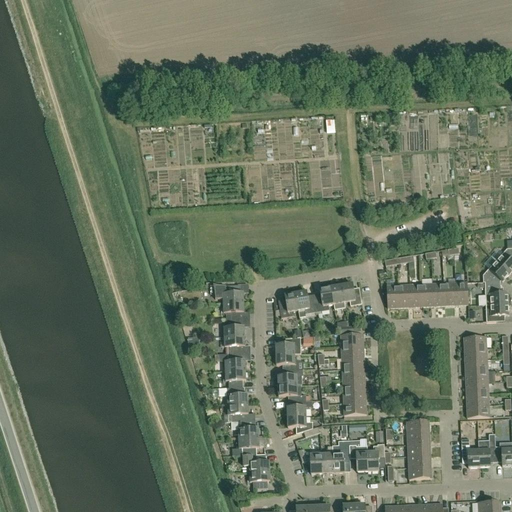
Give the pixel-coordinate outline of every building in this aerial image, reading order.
[(331,136),(339,136),(339,127),(331,127),(331,136)] [(507,251),(503,255),(504,256),(497,263),(510,275),(511,272),(511,262),(508,259),(509,257),(510,258),(511,258),(511,241),(507,242),(507,251)] [(485,290),(495,290),(493,290),(491,281),(490,280),(493,277),(492,276),(493,275),(502,283),(510,275),(497,263),(490,271),(489,270),(483,277),(483,284),(478,284),(478,288),(480,289),(485,289),(485,290)] [(456,307),(468,307),(467,284),(455,285),(456,307)] [(362,306),(361,299),(355,301),(352,285),(342,287),(345,304),(350,303),(351,308),(362,306)] [(444,285),(432,286),(433,308),(445,308),(444,285)] [(455,285),(444,285),(445,308),(456,307),(455,285)] [(421,286),(410,287),(411,309),(422,309),(421,286)] [(432,286),(421,286),(422,309),(433,308),(432,286)] [(224,305),(243,304),(243,294),(238,295),(238,287),(215,288),(215,301),(223,300),(224,305)] [(346,314),(345,304),(342,287),(331,289),(334,306),(338,305),(340,315),(346,314)] [(399,310),(398,287),(387,288),(388,310),(399,310)] [(410,287),(398,287),(399,310),(411,309),(410,287)] [(331,289),(330,289),(320,291),(323,306),(317,307),(316,305),(318,314),(329,312),(328,307),(334,306),(331,289)] [(486,307),(508,306),(508,295),(495,296),(495,290),(485,290),(486,307)] [(318,314),(316,305),(309,306),(307,293),(301,294),(301,293),(296,294),(296,295),(299,312),(300,319),(306,318),(306,316),(318,314)] [(299,312),(296,295),(285,297),(287,310),(280,311),(281,320),(294,318),(293,313),(299,312)] [(243,304),(224,305),(224,314),(231,314),(231,322),(239,321),(239,314),(244,314),(243,304)] [(486,324),(495,323),(495,318),(509,317),(508,306),(486,307),(486,324)] [(239,321),(231,322),(231,329),(224,329),(224,339),(244,338),(244,328),(239,329),(239,321)] [(360,327),(349,329),(338,330),(339,336),(361,333),(360,327)] [(341,348),(363,347),(363,336),(341,337),(341,348)] [(244,338),(224,339),(225,348),(228,348),(228,356),(240,355),(240,348),(245,348),(244,338)] [(276,357),(295,356),(301,356),(301,339),(291,340),(291,346),(276,347),(276,357)] [(464,351),(487,350),(486,339),(464,340),(464,351)] [(341,348),(341,349),(342,360),(364,359),(363,347),(341,348)] [(487,350),(464,351),(465,363),(487,362),(487,350)] [(240,355),(228,356),(228,363),(225,363),(225,373),(245,372),(245,362),(240,363),(240,355)] [(295,356),(276,357),(276,367),(292,366),(292,372),(293,372),(303,372),(304,372),(304,364),(302,364),(297,362),(295,362),(295,356)] [(364,359),(342,360),(342,371),(364,370),(364,359)] [(465,374),(488,373),(487,362),(465,363),(465,374)] [(364,370),(342,371),(343,383),(365,382),(364,370)] [(245,372),(225,373),(226,382),(229,382),(229,390),(230,390),(241,389),(241,382),(246,382),(245,372)] [(278,378),(278,388),(301,388),(301,378),(303,378),(303,372),(293,372),(293,378),(278,378)] [(488,373),(465,374),(466,386),(488,385),(488,373)] [(365,382),(343,383),(343,394),(365,393),(365,382)] [(466,397),(489,396),(488,385),(466,386),(466,397)] [(279,398),(294,398),(294,403),(306,403),(306,397),(301,397),(301,388),(278,388),(279,398)] [(243,397),(242,389),(241,389),(230,390),(229,390),(219,390),(220,398),(227,397),(228,407),(248,406),(247,396),(243,397)] [(365,393),(343,394),(344,406),(366,405),(365,393)] [(489,396),(466,397),(467,409),(489,408),(489,396)] [(366,405),(344,406),(344,417),(366,416),(366,405)] [(248,406),(228,407),(228,417),(231,417),(232,424),(241,423),(244,423),(251,423),(251,418),(246,418),(245,416),(248,416),(248,406)] [(489,408),(467,409),(467,420),(490,419),(489,408)] [(288,419),(306,419),(306,409),(287,409),(288,419)] [(305,433),(313,431),(312,424),(306,424),(306,419),(288,419),(288,429),(305,429),(305,433)] [(241,423),(232,424),(231,424),(232,431),(238,431),(239,440),(259,440),(258,430),(254,430),(253,423),(251,423),(244,423),(241,423)] [(429,434),(429,423),(406,424),(407,435),(429,434)] [(319,435),(318,429),(313,431),(305,433),(304,434),(306,439),(319,435)] [(407,435),(407,436),(408,447),(430,446),(429,434),(407,435)] [(479,451),(478,451),(479,469),(490,468),(490,455),(496,455),(495,449),(495,436),(489,436),(489,444),(478,444),(479,451)] [(255,457),(254,450),(259,449),(259,440),(239,440),(239,450),(242,450),(242,457),(244,457),(252,457),(255,457)] [(468,469),(479,469),(478,451),(470,452),(469,441),(461,441),(462,456),(468,456),(468,469)] [(360,442),(349,443),(350,461),(356,460),(357,474),(368,473),(367,454),(367,448),(360,449),(360,442)] [(344,461),(350,461),(349,443),(338,443),(339,456),(333,456),(333,475),(344,474),(344,461)] [(511,444),(499,445),(500,449),(495,449),(496,455),(501,454),(502,468),(511,467),(511,444)] [(367,454),(368,473),(379,473),(378,459),(385,459),(384,446),(378,447),(378,448),(373,448),(374,454),(367,454)] [(408,458),(430,457),(430,446),(408,447),(408,458)] [(328,456),(321,456),(322,475),(333,475),(333,456),(332,448),(327,448),(328,456)] [(304,450),(298,452),(302,464),(311,462),(311,476),(322,475),(321,456),(321,452),(305,452),(304,450)] [(250,474),(270,473),(269,463),(265,464),(264,456),(255,457),(252,457),(244,457),(244,468),(249,468),(250,474)] [(430,457),(408,458),(409,470),(431,469),(430,457)] [(431,469),(409,470),(409,481),(431,480),(431,469)] [(270,473),(250,474),(250,484),(253,484),(253,491),(266,490),(265,483),(270,483),(270,473)] [(478,511),(500,511),(501,503),(478,504),(478,511)]
